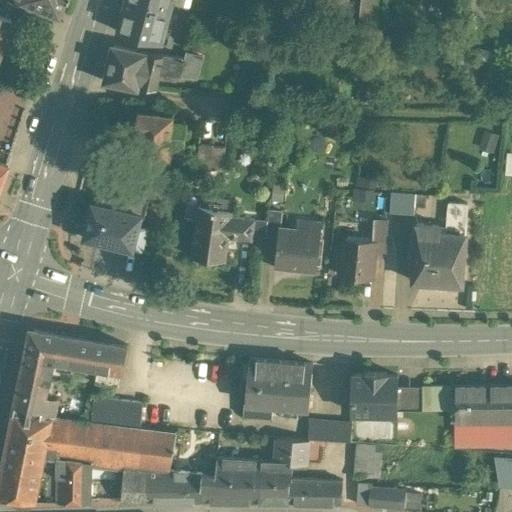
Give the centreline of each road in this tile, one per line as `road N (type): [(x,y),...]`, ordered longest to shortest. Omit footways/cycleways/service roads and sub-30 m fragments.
road 1 (secondary): [(511,333),(380,336),(235,325),(15,272)]
road 2 (secondary): [(97,0),(15,272)]
